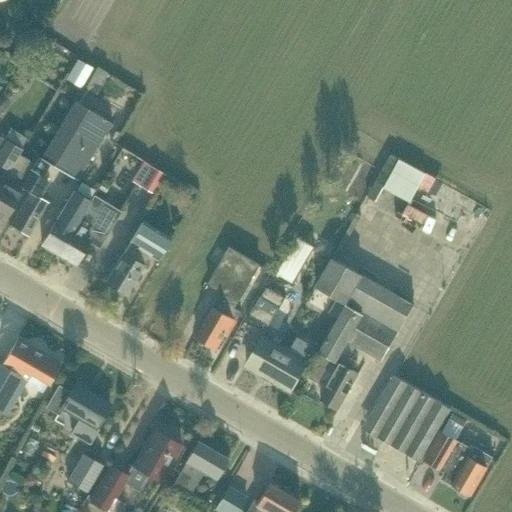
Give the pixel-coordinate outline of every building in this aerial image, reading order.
[(78,59),(69,75),(83,84),(92,68),(78,59)] [(112,124),(93,113),(102,99),(84,88),(41,159),(51,165),(77,181),(112,124)] [(39,138),(30,147),(38,155),(46,146),(39,138)] [(0,186),(9,171),(20,154),(19,154),(22,149),(6,139),(0,148),(0,186)] [(9,188),(16,176),(22,180),(32,162),(20,154),(9,171),(0,186),(0,219),(4,222),(20,195),(9,188)] [(43,178),(51,165),(41,159),(38,157),(30,170),(31,171),(22,187),(30,192),(11,225),(14,228),(15,230),(22,234),(24,233),(28,236),(43,210),(36,206),(40,199),(38,198),(48,181),(43,178)] [(431,200),(443,169),(414,157),(402,188),(431,200)] [(155,193),(166,174),(153,165),(141,184),(155,193)] [(448,172),(430,196),(465,222),(483,198),(448,172)] [(181,183),(178,188),(186,193),(189,188),(181,183)] [(55,252),(58,254),(87,206),(90,201),(73,191),(41,244),(44,246),(45,248),(53,253),(55,252)] [(150,197),(144,212),(153,216),(160,201),(150,197)] [(87,206),(58,254),(61,256),(61,258),(68,262),(71,262),(75,264),(91,237),(102,243),(114,222),(87,206)] [(157,260),(170,238),(143,221),(105,282),(125,295),(149,255),(157,260)] [(299,237),(277,274),(294,283),(315,247),(299,237)] [(236,309),(261,264),(230,247),(209,284),(226,294),(217,310),(213,308),(197,337),(217,349),(225,335),(227,337),(242,312),(236,309)] [(358,364),(346,357),(353,345),(383,362),(415,306),(334,259),(317,287),(348,305),(320,353),(341,366),(321,400),(339,410),(359,375),(353,372),(358,364)] [(267,287),(250,315),(269,326),(286,298),(267,287)] [(264,337),(247,366),(290,391),(307,362),(316,347),(299,337),(290,352),(264,337)] [(0,363),(0,412),(6,415),(24,382),(42,392),(48,382),(59,362),(44,353),(43,355),(16,340),(2,365),(0,363)] [(330,362),(319,355),(308,376),(319,382),(330,362)] [(392,443),(423,393),(395,377),(365,427),(392,443)] [(59,385),(47,407),(57,412),(59,409),(78,420),(72,430),(89,440),(95,428),(109,405),(85,391),(87,387),(76,380),(69,391),(59,385)] [(420,460),(450,409),(423,393),(392,443),(420,460)] [(182,446),(154,429),(126,476),(109,466),(88,501),(106,511),(116,511),(122,504),(113,499),(123,482),(136,490),(145,474),(160,482),(182,446)] [(441,431),(424,459),(443,470),(459,442),(441,431)] [(179,477),(187,482),(196,466),(216,477),(226,459),(197,442),(186,461),(188,461),(179,477)] [(487,469),(487,468),(493,458),(475,447),(473,449),(462,443),(441,478),(460,489),(461,493),(466,496),(470,495),(471,496),(487,469)] [(18,457),(15,463),(25,468),(28,463),(18,457)] [(89,493),(96,481),(101,473),(79,460),(68,481),(89,493)] [(29,473),(23,482),(33,487),(38,478),(29,473)] [(267,511),(294,511),(300,502),(269,483),(258,503),(253,500),(246,511),(261,511),(263,509),(267,511)] [(169,506),(179,511),(204,511),(210,503),(181,485),(169,506)] [(228,485),(215,509),(219,511),(238,511),(248,496),(228,485)]
